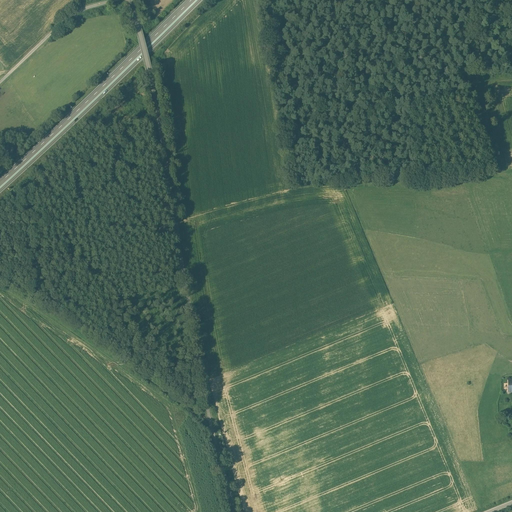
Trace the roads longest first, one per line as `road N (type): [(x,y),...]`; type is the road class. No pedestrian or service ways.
road 1 (unclassified): [(233,511),(131,0)]
road 2 (trunk): [(0,188),(201,0)]
road 3 (trunk): [(191,0),(0,181)]
road 4 (track): [(208,417),(31,295)]
